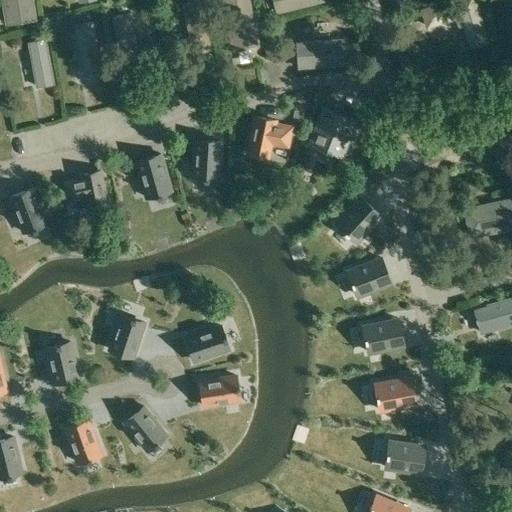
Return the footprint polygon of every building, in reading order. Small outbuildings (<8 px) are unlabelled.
[(37,19),(33,0),(0,0),(4,25),(37,19)] [(66,0),(57,0),(60,9),(68,8),(66,0)] [(212,49),(203,0),(192,0),(182,2),(191,53),(212,49)] [(258,44),(250,0),(222,0),(231,49),(258,44)] [(327,0),(272,0),(276,13),(327,1),(327,0)] [(461,15),(470,45),(486,40),(473,0),(459,0),(422,11),(427,25),(461,15)] [(111,14),(119,65),(138,63),(130,11),(111,14)] [(93,19),(73,23),(82,74),(102,71),(93,19)] [(348,36),(295,40),(297,68),(350,64),(348,36)] [(45,37),(27,40),(35,85),(53,82),(45,37)] [(369,111),(359,114),(363,127),(373,124),(369,111)] [(349,124),(323,114),(311,146),(337,156),(342,143),(344,143),(347,134),(346,133),(349,124)] [(288,127),(273,124),(274,120),(253,116),(245,154),(266,158),(269,143),(284,146),(288,127)] [(416,123),(424,164),(456,158),(447,116),(416,123)] [(217,182),(219,141),(191,139),(189,180),(217,182)] [(131,160),(143,200),(170,192),(159,153),(131,160)] [(78,174),(79,176),(62,180),(67,203),(83,199),(86,214),(109,208),(101,169),(78,174)] [(364,182),(341,209),(360,225),(383,198),(364,182)] [(48,223),(34,185),(7,196),(22,234),(48,223)] [(511,198),(467,208),(472,235),(511,226),(511,198)] [(392,256),(359,269),(367,293),(401,280),(392,256)] [(476,323),(478,322),(481,332),(511,323),(511,297),(474,308),(477,317),(475,318),(476,323)] [(120,314),(109,348),(133,356),(144,322),(134,319),(134,317),(130,315),(130,317),(120,314)] [(395,317),(360,325),(364,350),(399,342),(395,317)] [(228,349),(225,339),(227,338),(225,334),(223,335),(220,325),(186,336),(194,360),(228,349)] [(56,345),(46,347),(53,382),(78,376),(70,341),(60,344),(60,342),(55,343),(56,345)] [(235,374),(200,380),(204,405),(239,400),(237,389),(239,389),(239,384),(237,385),(235,374)] [(368,385),(372,410),(407,404),(404,379),(368,385)] [(146,450),(154,443),(156,445),(159,442),(158,441),(166,434),(144,406),(124,422),(146,450)] [(91,457),(101,453),(89,420),(65,428),(77,462),(87,458),(87,460),(92,459),(91,457)] [(383,434),(381,459),(416,462),(419,437),(383,434)] [(1,439),(0,438),(0,478),(1,478),(0,475),(11,473),(1,439)] [(403,511),(405,509),(372,495),(366,511),(403,511)]
